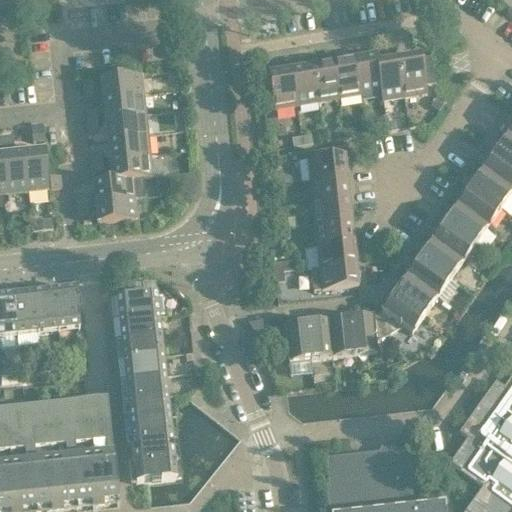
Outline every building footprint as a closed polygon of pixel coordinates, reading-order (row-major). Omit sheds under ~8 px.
[(376,59),(354,63),(360,100),(380,96),(381,96),(376,69),(378,69),(376,59)] [(431,60),(398,65),(404,102),(426,98),(425,89),(436,87),(431,60)] [(354,63),(332,66),(339,103),(360,100),(354,63)] [(381,106),(404,102),(398,65),(378,69),(376,69),(381,96),(380,96),(381,106)] [(332,66),(311,70),(317,107),(339,103),(332,66)] [(296,110),(317,107),(311,70),(290,73),(296,110)] [(274,114),(296,110),(290,73),(267,77),(274,114)] [(101,83),(103,103),(143,99),(141,78),(101,83)] [(84,95),(94,94),(92,83),(83,84),(84,95)] [(143,99),(103,103),(105,124),(145,119),(143,99)] [(444,107),(437,101),(430,109),(438,115),(444,107)] [(87,126),(97,124),(96,114),(86,115),(87,126)] [(105,124),(107,144),(147,140),(145,119),(105,124)] [(97,124),(87,126),(88,136),(98,135),(97,124)] [(396,124),(386,126),(388,136),(398,134),(396,124)] [(378,137),(388,136),(386,126),(376,128),(378,137)] [(33,146),(43,145),(41,128),(31,129),(33,146)] [(353,132),(343,133),(345,143),(355,141),(353,132)] [(335,144),(345,143),(343,133),(334,135),(335,144)] [(12,138),(1,140),(2,150),(13,148),(12,138)] [(511,168),(511,141),(507,138),(499,150),(495,147),(491,153),(511,168)] [(311,139),(301,140),(303,150),(312,148),(311,139)] [(107,144),(109,164),(149,160),(147,140),(107,144)] [(293,151),(303,150),(301,140),(291,142),(293,151)] [(340,152),(316,156),(317,163),(321,162),(341,160),(340,152)] [(23,155),(27,196),(48,194),(44,153),(23,155)] [(490,162),(482,174),(511,194),(511,168),(491,153),(486,159),(490,162)] [(91,166),(101,165),(100,154),(90,155),(91,166)] [(23,155),(3,158),(7,198),(27,196),(23,155)] [(152,181),(149,160),(109,164),(111,184),(111,185),(133,182),(133,183),(152,181)] [(307,164),(309,186),(346,182),(344,160),(341,160),(321,162),(317,163),(307,164)] [(101,165),(91,166),(92,177),(102,176),(101,165)] [(500,213),(511,195),(511,194),(482,174),(474,185),(470,183),(465,188),(500,213)] [(274,190),(283,189),(282,179),(272,180),(274,190)] [(59,180),(49,181),(50,194),(60,192),(59,180)] [(92,186),(95,207),(135,202),(133,183),(133,182),(111,185),(111,184),(92,186)] [(312,208),(349,204),(346,182),(309,186),(312,208)] [(487,231),(500,213),(465,188),(461,194),(465,197),(457,209),(487,231)] [(283,189),(274,190),(275,200),(284,199),(283,189)] [(77,210),(87,209),(85,198),(76,199),(77,210)] [(137,223),(135,202),(95,207),(97,228),(137,223)] [(351,225),(349,204),(312,208),(314,229),(351,225)] [(87,209),(77,210),(78,220),(88,219),(87,209)] [(440,224),(474,249),(487,231),(457,209),(448,221),(444,218),(440,224)] [(278,233),(288,232),(287,222),(277,223),(278,233)] [(462,266),(474,249),(440,224),(436,230),(440,233),(431,244),(462,266)] [(316,251),(353,247),(351,225),(314,229),(316,251)] [(51,226),(32,228),(32,234),(51,232),(51,226)] [(289,242),(288,232),(278,233),(279,243),(289,242)] [(415,259),(449,284),(462,266),(431,244),(423,256),(419,253),(415,259)] [(356,268),(353,247),(316,251),(319,272),(356,268)] [(437,301),(449,284),(415,259),(411,265),(415,268),(406,280),(437,301)] [(273,277),(283,276),(281,266),(272,267),(273,277)] [(356,268),(319,272),(311,273),(313,295),(358,291),(356,268)] [(284,286),(283,276),(273,277),(274,287),(284,286)] [(390,294),(424,319),(437,301),(406,280),(398,292),(394,289),(390,294)] [(114,289),(115,303),(133,301),(132,288),(114,289)] [(53,295),(58,335),(79,333),(75,293),(53,295)] [(411,337),(424,319),(390,294),(386,300),(390,303),(381,316),(376,318),(388,339),(402,331),(411,337)] [(58,335),(53,295),(33,297),(38,338),(58,335)] [(38,338),(33,297),(13,299),(17,340),(38,338)] [(115,303),(118,324),(158,320),(163,319),(161,298),(133,301),(115,303)] [(0,300),(0,341),(17,340),(13,299),(0,300)] [(332,363),(353,360),(349,318),(342,319),(342,324),(328,326),(332,363)] [(349,318),(353,360),(376,358),(375,347),(388,339),(376,318),(372,321),(356,323),(356,318),(349,318)] [(160,340),(158,320),(118,324),(120,345),(160,340)] [(313,322),(306,323),(310,365),(332,363),(328,326),(314,327),(313,322)] [(260,324),(249,327),(254,337),(269,333),(267,323),(260,324)] [(288,367),(310,365),(306,323),(299,324),(299,329),(284,330),(288,367)] [(120,345),(122,365),(163,361),(160,340),(120,345)] [(165,381),(163,361),(122,365),(124,385),(165,381)] [(165,381),(124,385),(127,406),(167,401),(165,381)] [(511,511),(511,381),(505,392),(495,385),(459,436),(467,442),(449,467),(484,491),(469,511),(511,511)] [(107,401),(65,405),(76,509),(118,504),(107,401)] [(167,401),(127,406),(129,426),(169,422),(167,401)] [(35,511),(44,511),(76,509),(65,405),(24,410),(35,511)] [(0,412),(0,511),(35,511),(24,410),(0,412)] [(129,426),(131,446),(171,442),(169,422),(129,426)] [(131,446),(133,466),(173,462),(171,442),(131,446)] [(443,511),(444,509),(415,511),(413,511),(408,463),(386,446),(378,456),(325,462),(328,488),(325,489),(327,511),(443,511)] [(176,484),(173,462),(133,466),(135,488),(176,484)]
